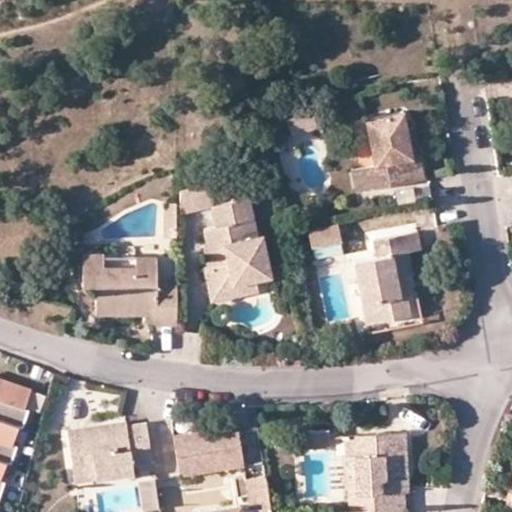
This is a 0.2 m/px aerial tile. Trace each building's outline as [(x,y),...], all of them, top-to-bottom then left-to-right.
[(366,116),(374,161),(379,185),(424,176),(420,153),(412,154),(407,124),(404,109),(366,116)] [(305,111),(286,118),(292,132),(311,125),(305,111)] [(415,123),(407,124),(412,154),(420,153),(415,123)] [(356,189),(379,185),(374,161),(351,165),(356,189)] [(210,181),(182,187),(182,209),(213,202),(214,202),(210,181)] [(248,189),(232,192),(234,198),(249,195),(248,189)] [(214,202),(213,202),(217,223),(205,225),(209,243),(205,244),(208,262),(204,263),(211,296),(235,292),(233,280),(256,276),(271,273),(262,232),(257,233),(249,195),(234,198),(214,202)] [(178,201),(166,201),(165,236),(178,237),(178,201)] [(340,220),(310,225),(313,242),(343,237),(340,220)] [(418,229),(374,237),(377,254),(355,258),(366,321),(408,313),(404,289),(401,272),(411,270),(408,248),(420,246),(418,229)] [(105,253),(85,253),(84,284),(99,284),(98,311),(135,312),(135,301),(142,302),(142,307),(152,307),(152,314),(156,321),(178,321),(178,283),(159,283),(159,255),(137,255),(137,265),(105,264),(105,253)] [(256,276),(233,280),(235,292),(258,287),(256,276)] [(415,287),(404,289),(408,313),(366,321),(367,329),(421,319),(415,287)] [(32,387),(0,376),(0,492),(5,478),(1,477),(7,459),(11,460),(18,442),(13,441),(19,422),(23,424),(29,406),(25,405),(32,387)] [(105,422),(71,426),(76,462),(95,460),(96,471),(97,476),(135,471),(133,462),(154,459),(150,421),(129,424),(106,427),(105,422)] [(331,422),(301,423),(302,440),(331,439),(331,422)] [(206,429),(177,433),(182,471),(244,462),(239,430),(207,434),(206,429)] [(376,511),(407,510),(404,490),(402,466),(408,467),(405,430),(347,434),(348,457),(354,456),(356,492),(350,492),(350,511),(376,511)] [(348,457),(350,492),(356,492),(354,456),(348,457)] [(95,460),(76,462),(77,473),(96,471),(95,460)] [(266,471),(235,476),(238,495),(250,493),(252,506),(271,503),(266,471)] [(157,478),(145,480),(149,506),(161,504),(157,478)] [(241,501),(198,508),(198,511),(242,511),(242,508),(241,501)] [(252,506),(242,508),(242,511),(272,511),(271,503),(252,506)]
